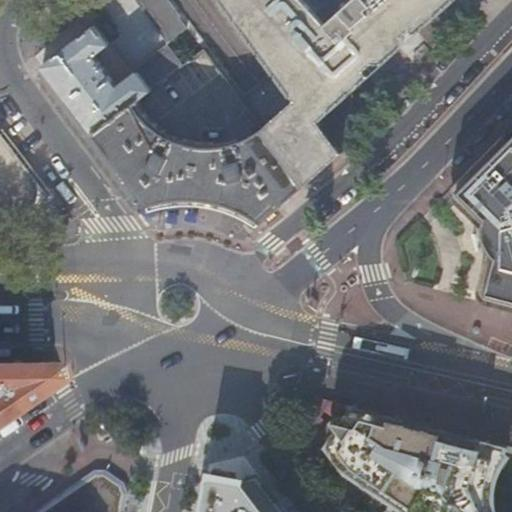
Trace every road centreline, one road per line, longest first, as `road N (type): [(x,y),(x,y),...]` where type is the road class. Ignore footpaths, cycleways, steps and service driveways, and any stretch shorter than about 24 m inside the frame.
road 1 (residential): [(18,0),(5,17),(3,54),(18,89),(141,261)]
road 2 (primary): [(242,329),(492,382)]
road 3 (secondary): [(492,382),(379,299),(365,214)]
road 4 (secondary): [(365,214),(511,76)]
road 5 (residential): [(323,511),(216,368)]
road 6 (secondary): [(0,454),(129,357)]
road 7 (secondary): [(243,304),(365,214)]
road 8 (residential): [(185,379),(164,511)]
road 9 (primary): [(243,304),(234,279),(205,254),(165,250),(141,261)]
road 10 (primary): [(122,282),(44,267),(0,268)]
